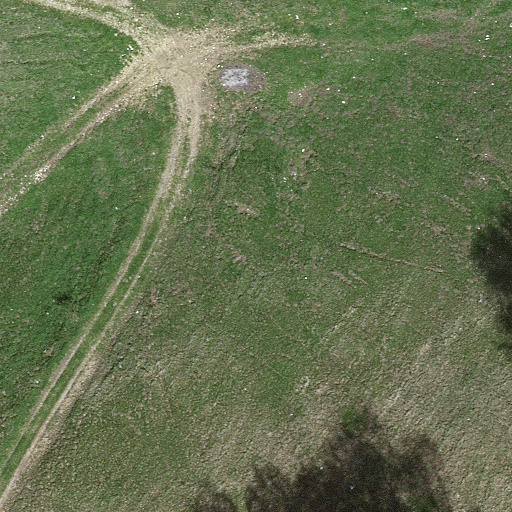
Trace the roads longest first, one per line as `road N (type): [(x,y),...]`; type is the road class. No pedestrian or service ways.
road 1 (track): [(164,95),(166,185),(115,303),(0,478)]
road 2 (track): [(45,0),(142,35),(164,95),(105,146),(0,212)]
